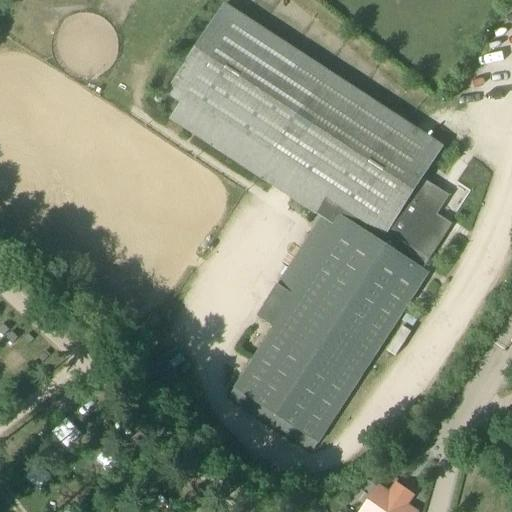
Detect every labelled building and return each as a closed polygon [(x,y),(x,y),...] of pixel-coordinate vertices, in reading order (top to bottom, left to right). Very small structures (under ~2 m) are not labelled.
[(257,318),(273,328),(233,389),(317,444),(427,276),(421,273),(448,230),(436,222),(429,226),(418,219),(437,190),(421,180),(442,148),(224,6),(167,95),(181,104),(170,121),(321,219),(257,318)] [(0,327),(0,334),(3,337),(9,331),(2,325),(0,327)] [(5,340),(12,346),(17,339),(11,333),(5,340)] [(65,453),(76,439),(61,428),(50,441),(65,453)] [(86,439),(75,452),(88,465),(100,452),(86,439)] [(67,503),(76,485),(62,478),(53,497),(67,503)] [(378,488),(361,511),(413,511),(405,507),(412,498),(409,496),(395,486),(390,494),(389,495),(378,488)]
